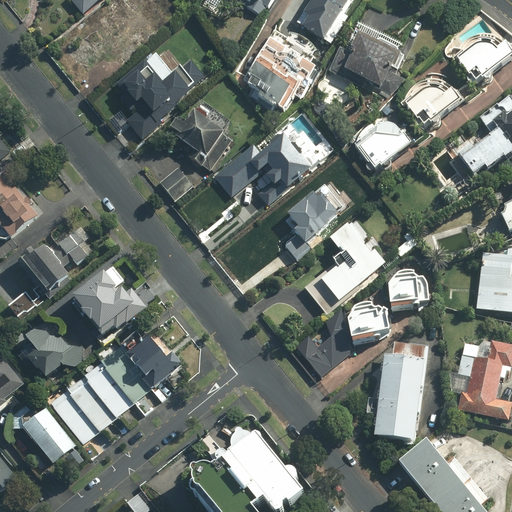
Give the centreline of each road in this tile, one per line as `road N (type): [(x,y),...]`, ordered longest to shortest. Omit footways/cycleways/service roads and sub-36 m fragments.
road 1 (residential): [(0,49),(255,361)]
road 2 (residential): [(255,361),(71,511)]
road 3 (residential): [(255,361),(376,511)]
